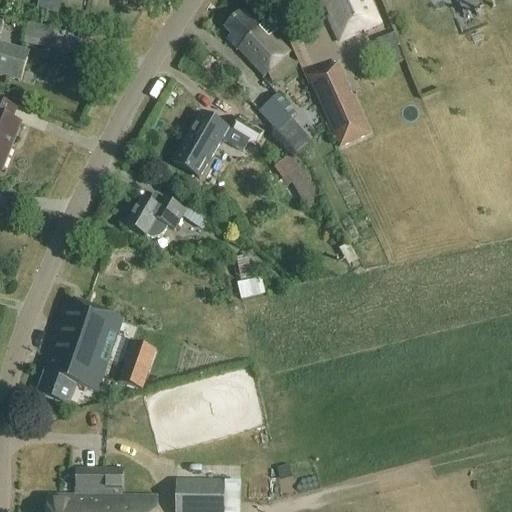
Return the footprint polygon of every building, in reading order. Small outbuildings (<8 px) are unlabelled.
[(60,10),(60,0),(38,0),(38,10),(60,10)] [(318,0),(339,44),(379,25),(367,0),(318,0)] [(247,22),(241,15),(225,31),(231,37),(226,42),(237,53),(239,51),(265,78),(289,54),(252,17),(247,22)] [(24,41),(50,47),(54,28),(28,22),(24,41)] [(0,76),(21,83),(29,56),(0,46),(0,38),(1,39),(4,29),(5,27),(0,25),(0,76)] [(397,49),(386,53),(391,68),(403,64),(397,49)] [(34,60),(26,83),(64,95),(71,73),(34,60)] [(307,79),(340,149),(371,135),(352,96),(350,97),(344,83),(346,82),(338,65),(327,70),(328,73),(318,78),(317,74),(307,79)] [(279,97),(260,116),(277,135),(297,116),(279,97)] [(0,104),(0,170),(3,172),(20,126),(11,123),(15,110),(0,104)] [(228,132),(201,116),(172,165),(199,181),(228,132)] [(241,121),(233,135),(257,150),(265,134),(241,121)] [(292,123),(278,136),(289,148),(303,136),(292,123)] [(282,191),(292,184),(307,213),(325,201),(304,170),(293,155),(269,173),(282,191)] [(186,215),(155,197),(149,206),(142,202),(126,228),(146,240),(151,241),(155,241),(159,240),(162,237),(165,234),(168,230),(175,233),(186,215)] [(358,262),(349,246),(338,251),(348,268),(358,262)] [(236,260),(241,284),(252,282),(247,258),(236,260)] [(123,322),(66,302),(43,369),(46,370),(37,396),(69,407),(76,386),(98,393),(123,322)] [(157,352),(132,343),(118,383),(143,392),(157,352)] [(76,492),(106,493),(107,471),(77,470),(76,492)] [(176,483),(176,511),(223,511),(224,483),(176,483)] [(50,497),(49,511),(160,511),(161,499),(50,497)]
